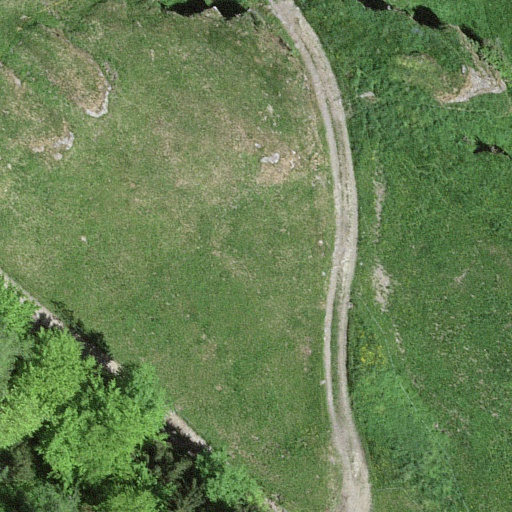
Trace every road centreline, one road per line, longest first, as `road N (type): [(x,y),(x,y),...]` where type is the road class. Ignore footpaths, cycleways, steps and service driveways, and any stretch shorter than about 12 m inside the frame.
road 1 (track): [(283,0),(328,71),(350,174),(337,365),(357,511)]
road 2 (track): [(267,511),(211,473),(0,276)]
